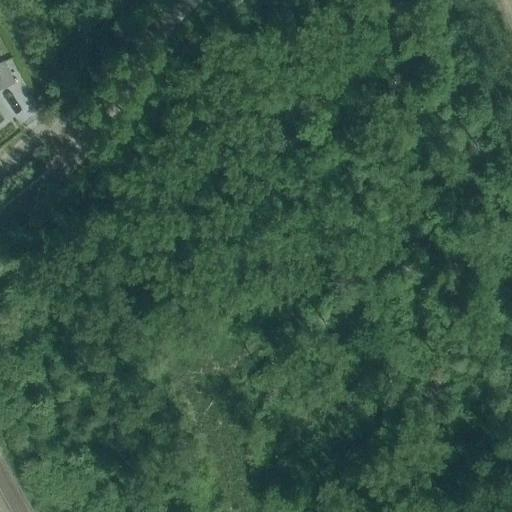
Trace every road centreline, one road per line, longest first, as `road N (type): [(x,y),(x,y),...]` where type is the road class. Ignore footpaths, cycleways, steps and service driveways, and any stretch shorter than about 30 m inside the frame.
road 1 (unclassified): [(98,127),(192,0)]
road 2 (unclassified): [(0,221),(67,166),(98,127)]
